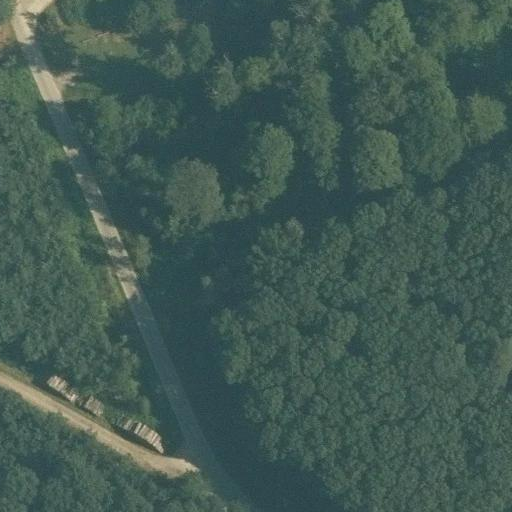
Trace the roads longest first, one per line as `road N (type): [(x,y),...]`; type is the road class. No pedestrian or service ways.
road 1 (track): [(10,0),(219,503)]
road 2 (track): [(0,384),(219,503)]
